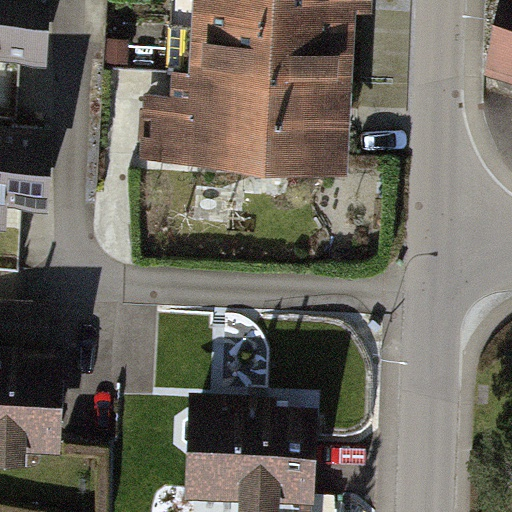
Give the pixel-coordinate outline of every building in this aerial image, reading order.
[(56,0),(0,0),(0,58),(54,60),(56,0)] [(214,0),(207,156),(399,165),(406,0),(214,0)] [(511,0),(508,0),(498,67),(511,72),(511,0)] [(65,128),(0,126),(0,199),(62,201),(65,128)] [(0,455),(73,458),(76,350),(49,348),(50,306),(0,303),(0,455)] [(352,369),(230,362),(223,498),(344,505),(352,369)]
